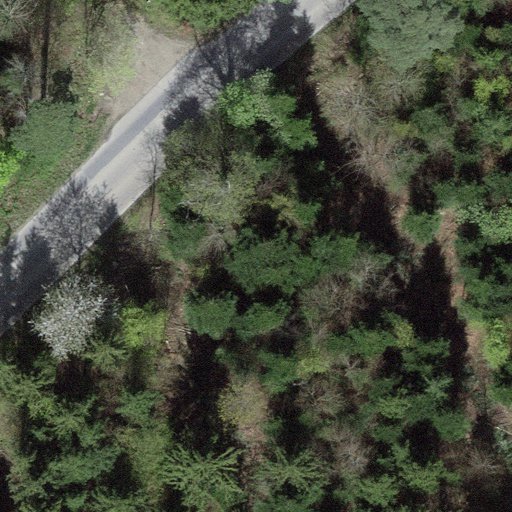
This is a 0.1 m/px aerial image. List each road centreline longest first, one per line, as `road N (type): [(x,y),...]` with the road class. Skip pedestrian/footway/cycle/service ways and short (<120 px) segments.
road 1 (tertiary): [(0,290),(178,111),(307,0)]
road 2 (track): [(114,0),(178,111)]
